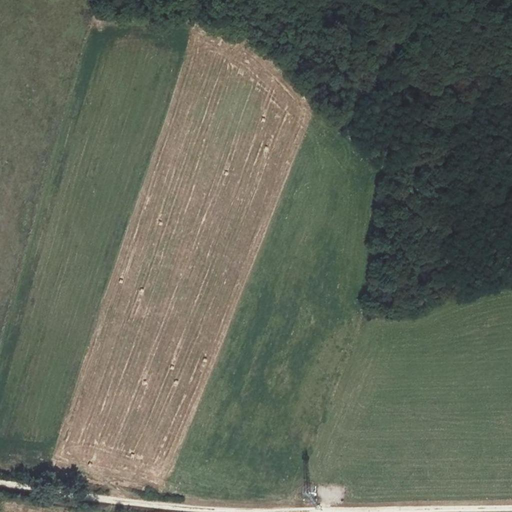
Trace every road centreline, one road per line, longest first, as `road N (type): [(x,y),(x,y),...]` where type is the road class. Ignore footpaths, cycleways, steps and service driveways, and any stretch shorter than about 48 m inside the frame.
road 1 (track): [(255,511),(0,484)]
road 2 (track): [(511,508),(301,511)]
